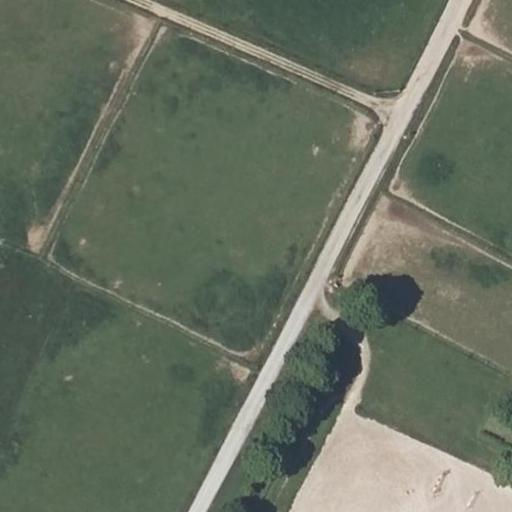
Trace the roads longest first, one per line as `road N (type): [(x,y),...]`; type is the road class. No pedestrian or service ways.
road 1 (track): [(400,110),(206,511)]
road 2 (track): [(138,0),(400,110)]
road 3 (track): [(400,110),(455,0)]
